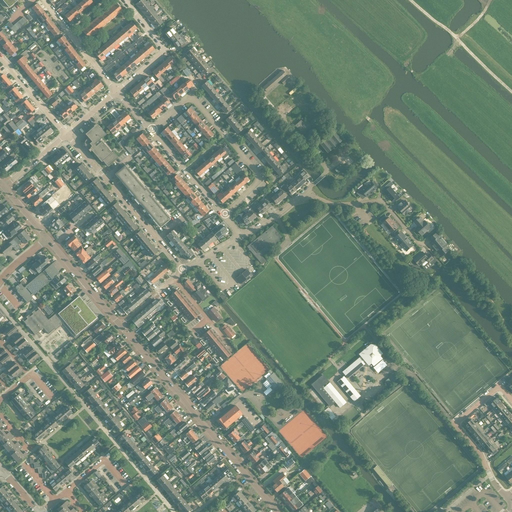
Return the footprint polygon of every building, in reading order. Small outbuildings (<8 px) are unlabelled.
[(83,0),(79,4),(83,10),(88,6),(83,0)] [(140,9),(149,2),(148,0),(146,2),(144,0),(140,0),(136,4),(139,7),(138,7),(140,9)] [(149,2),(140,9),(143,11),(142,12),(144,14),(153,7),(152,5),(150,7),(148,4),(150,3),(149,2)] [(31,8),(35,13),(41,8),(37,3),(31,8)] [(113,7),(112,8),(116,14),(120,11),(121,11),(122,10),(116,3),(115,5),(114,6),(113,7)] [(74,8),(79,14),(83,10),(79,4),(74,8)] [(153,7),(144,14),(146,16),(146,17),(148,19),(157,12),(156,10),(154,12),(152,9),(154,8),(153,7)] [(35,13),(39,17),(44,13),(41,8),(35,13)] [(69,12),(74,18),(79,14),(74,8),(69,12)] [(108,12),(106,13),(111,18),(115,15),(116,16),(117,15),(116,14),(112,8),(111,8),(110,9),(109,10),(108,12)] [(68,10),(63,15),(64,16),(69,22),(74,18),(69,12),(68,10)] [(104,15),(101,17),(106,23),(110,19),(111,20),(112,19),(111,18),(106,13),(106,12),(103,14),(104,15)] [(157,12),(148,19),(150,21),(152,24),(161,16),(159,15),(158,16),(156,14),(158,13),(157,12)] [(39,17),(37,19),(40,24),(42,22),(48,18),(44,13),(39,17)] [(161,16),(152,24),(154,26),(156,29),(163,23),(160,19),(162,18),(161,16)] [(98,20),(96,21),(101,27),(105,24),(107,23),(106,23),(101,17),(100,17),(99,18),(99,19),(98,20)] [(42,22),(43,23),(42,23),(45,27),(46,27),(52,22),(48,18),(42,22)] [(94,24),(91,26),(96,31),(100,28),(100,29),(101,28),(101,27),(96,21),(93,23),(94,24)] [(46,27),(50,32),(56,27),(52,22),(46,27)] [(127,26),(132,32),(137,28),(132,22),(127,26)] [(82,30),(83,32),(89,38),(91,36),(90,36),(95,32),(95,33),(96,32),(96,31),(91,26),(89,24),(82,30)] [(166,33),(170,38),(177,33),(173,28),(175,26),(173,24),(166,29),(168,31),(166,33)] [(122,30),(128,36),(132,32),(127,26),(122,30)] [(59,32),(56,27),(50,32),(54,37),(59,32)] [(118,34),(123,40),(128,36),(122,30),(118,34)] [(177,33),(170,38),(174,43),(180,38),(177,33)] [(113,38),(118,44),(123,40),(118,34),(113,38)] [(7,35),(0,40),(0,43),(3,46),(9,41),(11,40),(7,35)] [(57,41),(61,46),(67,41),(63,36),(57,41)] [(108,42),(114,48),(118,44),(113,38),(108,42)] [(184,42),(180,38),(174,43),(178,48),(180,46),(182,49),(188,43),(186,41),(184,42)] [(9,41),(3,46),(6,51),(12,46),(9,41)] [(61,46),(64,50),(70,46),(67,41),(61,46)] [(104,45),(109,52),(114,48),(108,42),(104,45)] [(34,43),(28,48),(31,52),(37,47),(34,43)] [(145,47),(150,53),(155,49),(149,43),(145,47)] [(99,49),(105,56),(109,52),(104,45),(99,49)] [(17,51),(12,46),(6,51),(11,56),(17,51)] [(64,50),(68,55),(74,51),(70,46),(64,50)] [(140,51),(145,57),(150,53),(145,47),(140,51)] [(193,47),(185,53),(189,58),(196,52),(193,47)] [(100,60),(105,56),(99,49),(95,53),(100,60)] [(74,51),(68,55),(72,60),(78,55),(74,51)] [(135,55),(141,61),(145,57),(140,51),(135,55)] [(196,52),(189,58),(193,62),(200,56),(196,52)] [(78,55),(72,60),(74,63),(72,65),(73,65),(74,67),(76,65),(82,60),(78,55)] [(131,59),(136,65),(141,61),(135,55),(131,59)] [(21,66),(25,62),(27,61),(23,56),(17,62),(21,66)] [(200,56),(193,62),(196,66),(203,60),(200,56)] [(166,61),(170,66),(175,62),(170,57),(166,61)] [(126,63),(132,69),(136,65),(131,59),(126,63)] [(82,60),(76,65),(79,70),(85,65),(82,60)] [(203,60),(196,66),(200,70),(207,64),(203,60)] [(161,64),(166,70),(170,66),(166,61),(161,64)] [(29,67),(25,62),(21,66),(25,71),(29,67)] [(122,66),(127,72),(132,69),(126,63),(122,66)] [(157,68),(161,74),(166,70),(161,64),(157,68)] [(207,64),(200,70),(203,74),(211,68),(207,64)] [(29,67),(25,71),(28,75),(33,71),(33,72),(35,70),(31,65),(29,67)] [(115,68),(122,77),(127,72),(122,66),(117,70),(115,68)] [(118,81),(122,77),(115,68),(113,70),(115,72),(112,74),(118,81)] [(152,72),(157,78),(161,74),(157,68),(152,72)] [(191,73),(186,68),(182,71),(187,77),(191,73)] [(282,70),(263,87),(267,92),(280,80),(286,75),(282,70)] [(28,75),(32,80),(37,76),(33,72),(33,71),(28,75)] [(286,75),(280,80),(284,85),(290,79),(286,75)] [(32,80),(36,85),(41,81),(37,76),(32,80)] [(147,76),(143,80),(148,85),(150,88),(154,84),(152,81),(147,76)] [(182,80),(189,88),(193,84),(189,79),(187,80),(185,78),(182,80)] [(11,84),(7,79),(2,83),(5,86),(3,88),(5,89),(11,84)] [(93,83),(99,91),(98,90),(100,88),(101,89),(104,87),(97,79),(93,83)] [(143,80),(138,84),(143,89),(148,85),(143,80)] [(182,85),(180,86),(184,92),(189,88),(182,80),(180,82),(182,85)] [(36,85),(40,89),(44,85),(41,81),(36,85)] [(207,81),(202,86),(205,90),(211,85),(207,81)] [(88,87),(95,94),(94,93),(96,92),(97,93),(99,91),(93,83),(88,87)] [(138,84),(134,87),(139,93),(143,89),(138,84)] [(40,89),(44,94),(48,90),(44,85),(40,89)] [(205,90),(210,95),(215,90),(211,85),(205,90)] [(175,90),(180,96),(184,92),(180,86),(175,90)] [(11,93),(13,97),(19,92),(15,87),(8,93),(9,95),(11,93)] [(84,91),(89,97),(91,96),(92,97),(95,94),(88,87),(84,91)] [(134,87),(129,91),(135,98),(140,94),(139,93),(134,87)] [(66,89),(63,91),(67,96),(71,99),(73,97),(66,89)] [(52,94),(48,90),(44,94),(47,98),(52,94)] [(175,100),(180,96),(175,90),(170,94),(175,100)] [(215,90),(210,95),(213,99),(219,94),(215,90)] [(90,98),(89,97),(84,91),(79,95),(85,101),(87,100),(88,100),(90,98)] [(22,97),(19,92),(13,97),(16,100),(14,101),(16,102),(22,97)] [(213,99),(217,104),(223,99),(219,94),(213,99)] [(160,100),(161,102),(166,107),(171,103),(164,96),(160,100)] [(58,103),(56,100),(54,98),(50,102),(53,107),(58,103)] [(217,104),(221,108),(227,104),(223,99),(217,104)] [(22,106),(25,109),(30,105),(26,100),(19,105),(21,107),(22,106)] [(68,106),(73,111),(77,107),(73,102),(68,106)] [(157,106),(161,111),(166,107),(161,102),(157,106)] [(231,108),(227,104),(221,108),(225,113),(231,108)] [(34,109),(30,105),(25,109),(28,112),(26,113),(27,115),(34,109)] [(64,109),(68,115),(73,111),(68,106),(64,109)] [(152,109),(157,115),(161,111),(157,106),(152,109)] [(190,107),(184,112),(188,117),(194,112),(190,107)] [(63,119),(68,115),(64,109),(59,113),(63,119)] [(152,119),(157,115),(152,109),(148,113),(152,119)] [(120,115),(126,122),(130,118),(124,111),(122,113),(122,114),(120,115)] [(194,112),(188,117),(192,121),(198,117),(194,112)] [(5,125),(11,121),(11,120),(5,113),(2,116),(4,120),(2,122),(5,125)] [(116,119),(122,126),(126,122),(120,115),(117,117),(117,118),(116,119)] [(225,120),(229,124),(235,120),(231,115),(225,120)] [(198,117),(192,121),(196,126),(202,121),(198,117)] [(111,123),(117,130),(122,126),(116,119),(115,118),(113,120),(113,122),(111,123)] [(229,124),(234,129),(239,125),(235,120),(229,124)] [(295,125),(300,131),(303,129),(300,125),(303,123),(301,120),(295,125)] [(10,122),(5,126),(10,132),(16,126),(11,121),(10,122)] [(196,126),(194,127),(198,132),(200,131),(206,126),(202,121),(196,126)] [(109,125),(107,127),(112,133),(112,134),(114,136),(117,134),(119,132),(117,130),(111,123),(111,122),(108,124),(109,125)] [(88,150),(90,152),(91,150),(101,162),(103,161),(108,166),(118,157),(113,151),(113,152),(101,138),(106,134),(97,124),(93,127),(94,128),(90,132),(89,131),(85,134),(88,138),(86,140),(87,141),(86,142),(86,144),(87,146),(89,149),(88,150)] [(42,129),(48,135),(53,131),(47,125),(42,129)] [(239,125),(234,129),(237,134),(243,129),(239,125)] [(16,126),(10,132),(12,134),(15,132),(18,136),(21,133),(22,133),(17,128),(16,126)] [(206,126),(200,131),(204,135),(210,130),(206,126)] [(167,127),(162,131),(166,136),(171,131),(167,127)] [(37,133),(44,140),(46,138),(45,137),(48,135),(42,129),(37,133)] [(249,130),(244,135),(248,139),(253,134),(254,133),(251,129),(249,130)] [(35,130),(28,136),(28,137),(33,142),(35,140),(38,144),(41,141),(41,142),(44,140),(37,133),(35,130)] [(210,130),(204,135),(208,140),(214,135),(210,130)] [(333,130),(319,143),(327,153),(342,141),(333,130)] [(171,131),(166,136),(169,140),(175,136),(171,131)] [(136,139),(140,143),(146,138),(142,134),(136,139)] [(253,134),(248,139),(251,143),(257,139),(253,134)] [(169,140),(174,145),(179,141),(175,136),(169,140)] [(146,138),(140,143),(144,147),(144,148),(150,143),(150,142),(146,138)] [(251,143),(255,148),(261,143),(257,139),(251,143)] [(27,141),(22,145),(28,152),(33,148),(27,141)] [(179,141),(174,145),(178,150),(183,145),(179,141)] [(144,148),(142,150),(146,154),(148,152),(153,147),(150,143),(144,148)] [(255,148),(259,153),(265,148),(261,143),(255,148)] [(183,145),(178,150),(181,154),(187,149),(183,145)] [(221,147),(217,151),(222,157),(224,159),(227,156),(227,154),(226,153),(229,151),(225,146),(222,149),(221,147)] [(265,148),(259,153),(263,157),(269,153),(271,151),(267,146),(265,148)] [(153,147),(148,152),(152,157),(157,151),(153,147)] [(5,148),(0,151),(0,161),(10,153),(5,148)] [(187,149),(181,154),(185,159),(193,153),(190,150),(191,150),(190,148),(189,148),(187,149)] [(59,153),(65,160),(69,156),(63,149),(59,153)] [(157,151),(152,157),(156,161),(162,156),(157,151)] [(213,155),(217,160),(222,157),(217,151),(213,155)] [(55,157),(60,163),(65,160),(59,153),(55,157)] [(263,157),(268,163),(273,157),(269,153),(263,157)] [(208,159),(213,164),(217,160),(213,155),(208,159)] [(162,156),(156,161),(160,166),(166,161),(162,156)] [(12,157),(2,166),(7,172),(17,162),(12,157)] [(56,167),(60,163),(55,157),(51,160),(56,167)] [(273,157),(268,163),(272,167),(277,162),(273,157)] [(204,163),(208,168),(213,164),(208,159),(204,163)] [(166,161),(160,166),(164,170),(170,165),(166,161)] [(277,162),(272,167),(275,171),(281,166),(277,162)] [(199,167),(204,172),(208,168),(204,163),(199,167)] [(75,170),(78,174),(85,168),(82,164),(75,170)] [(134,199),(136,202),(138,204),(139,204),(144,209),(148,213),(148,214),(153,220),(153,219),(157,224),(156,224),(159,227),(170,218),(126,165),(115,175),(118,178),(121,182),(126,188),(127,188),(130,192),(130,193),(135,198),(134,199)] [(170,165),(164,170),(168,175),(174,170),(170,165)] [(48,166),(44,170),(48,175),(52,171),(48,166)] [(281,166),(275,171),(279,176),(285,171),(281,166)] [(199,176),(204,172),(199,167),(194,171),(199,176)] [(85,168),(78,174),(82,178),(89,172),(85,168)] [(53,171),(50,173),(55,180),(59,177),(53,171)] [(89,172),(82,178),(85,182),(92,177),(89,172)] [(300,176),(296,180),(301,186),(306,182),(304,180),(306,178),(301,173),(299,175),(300,176)] [(172,180),(175,184),(182,179),(178,174),(172,180)] [(240,178),(245,184),(249,180),(245,174),(240,178)] [(59,178),(54,182),(60,189),(65,185),(59,178)] [(236,182),(240,188),(245,184),(240,178),(236,182)] [(25,186),(22,189),(25,194),(36,184),(31,179),(24,185),(25,186)] [(96,179),(89,184),(93,189),(99,183),(96,179)] [(182,179),(175,184),(179,189),(185,183),(182,179)] [(229,184),(236,191),(240,188),(236,182),(233,180),(229,184)] [(291,184),(296,190),(301,186),(296,180),(291,184)] [(361,190),(357,193),(359,195),(363,192),(367,197),(371,193),(371,194),(373,192),(373,191),(377,188),(372,182),(371,182),(369,180),(365,184),(367,186),(362,191),(361,190)] [(388,188),(384,192),(391,201),(398,196),(391,187),(393,184),(391,181),(386,186),(388,188)] [(99,183),(93,189),(96,193),(103,187),(99,183)] [(185,183),(179,189),(183,193),(189,187),(185,183)] [(36,184),(25,194),(29,198),(32,195),(33,197),(41,190),(36,184)] [(229,188),(227,190),(231,195),(236,191),(229,184),(227,185),(229,188)] [(282,187),(286,192),(288,191),(291,194),(296,190),(291,184),(287,188),(284,185),(282,187)] [(103,187),(96,193),(100,197),(106,191),(103,187)] [(189,187),(183,193),(187,197),(193,192),(189,187)] [(275,193),(276,194),(281,200),(286,196),(284,194),(286,192),(282,187),(275,193)] [(42,196),(45,194),(49,191),(47,188),(31,201),(33,203),(33,204),(34,205),(35,205),(35,206),(42,200),(39,196),(41,195),(42,196)] [(221,191),(227,199),(231,195),(227,190),(225,188),(221,191)] [(106,191),(100,197),(103,201),(110,196),(106,191)] [(218,198),(222,203),(227,199),(221,191),(220,192),(222,194),(218,198)] [(193,192),(187,197),(190,201),(197,196),(193,192)] [(267,197),(272,203),(274,201),(276,204),(281,200),(276,194),(271,198),(269,195),(267,197)] [(42,208),(39,211),(44,217),(53,210),(49,205),(55,200),(52,196),(40,206),(42,208)] [(110,196),(103,201),(107,205),(114,200),(110,196)] [(190,201),(195,206),(201,201),(197,196),(190,201)] [(265,201),(261,204),(266,210),(271,206),(269,205),(272,203),(267,197),(264,199),(265,201)] [(84,202),(81,204),(88,212),(90,210),(92,208),(85,201),(84,202)] [(201,201),(195,206),(199,211),(205,206),(201,201)] [(409,211),(412,208),(406,201),(402,204),(401,203),(399,205),(400,207),(399,208),(404,214),(405,213),(407,214),(409,212),(409,211)] [(109,208),(113,212),(120,207),(116,203),(109,208)] [(81,204),(77,208),(84,215),(88,212),(81,204)] [(251,207),(256,213),(258,211),(261,215),(266,210),(261,204),(256,208),(254,205),(251,207)] [(205,206),(199,211),(203,215),(209,210),(205,206)] [(120,207),(113,212),(116,217),(123,211),(120,207)] [(248,212),(246,215),(251,221),(256,217),(254,215),(256,213),(251,207),(247,211),(248,212)] [(77,208),(73,211),(79,219),(84,215),(77,208)] [(73,211),(68,215),(75,223),(79,219),(73,211)] [(116,217),(120,221),(127,215),(123,211),(116,217)] [(10,214),(2,220),(0,222),(2,224),(6,221),(8,224),(14,219),(10,214)] [(96,216),(92,219),(99,227),(102,224),(104,222),(97,215),(96,216)] [(124,225),(131,220),(127,215),(120,221),(124,225)] [(246,225),(251,221),(246,215),(241,218),(240,216),(237,219),(242,224),(244,222),(246,225)] [(385,216),(379,221),(382,224),(383,223),(391,233),(398,227),(390,218),(388,219),(385,216)] [(54,226),(57,230),(61,227),(66,223),(62,219),(60,221),(57,217),(50,223),(51,223),(50,224),(50,225),(51,226),(52,226),(53,226),(54,226)] [(429,226),(430,225),(429,224),(429,223),(428,222),(427,223),(425,221),(424,222),(420,217),(414,222),(418,227),(416,229),(422,235),(431,228),(429,226)] [(92,219),(88,223),(94,230),(99,227),(92,219)] [(131,220),(124,225),(127,229),(134,224),(131,220)] [(16,221),(3,232),(8,239),(16,232),(16,231),(21,227),(20,226),(21,226),(18,223),(16,221)] [(221,223),(216,227),(218,229),(224,235),(228,231),(226,228),(228,227),(224,222),(222,224),(221,223)] [(88,223),(84,226),(91,233),(94,230),(88,223)] [(134,224),(127,229),(130,233),(137,227),(134,224)] [(216,226),(211,231),(212,232),(212,231),(213,233),(217,238),(218,240),(224,235),(218,229),(216,227),(216,226)] [(262,264),(266,261),(262,256),(283,238),(272,226),(247,247),(262,264)] [(23,230),(4,247),(1,249),(5,254),(13,247),(15,251),(20,247),(18,244),(22,241),(24,244),(30,239),(26,234),(27,232),(24,230),(23,230)] [(133,236),(137,241),(144,235),(140,230),(133,236)] [(172,230),(166,236),(171,241),(176,235),(172,230)] [(212,232),(207,236),(212,242),(217,238),(213,233),(212,231),(212,232)] [(407,251),(413,246),(402,232),(395,238),(401,244),(400,245),(402,248),(403,247),(407,251)] [(442,256),(444,255),(445,255),(445,256),(446,256),(446,255),(447,255),(448,254),(448,253),(448,252),(447,252),(449,250),(446,247),(448,245),(440,237),(441,236),(438,232),(430,239),(433,242),(432,244),(442,256)] [(76,234),(66,242),(70,247),(78,240),(80,239),(76,234)] [(144,235),(137,241),(140,245),(147,239),(144,235)] [(176,235),(171,241),(175,245),(181,240),(176,235)] [(207,236),(202,240),(208,246),(212,242),(207,236)] [(110,239),(104,244),(107,247),(112,243),(113,242),(111,240),(110,239)] [(147,239),(140,245),(144,249),(151,243),(147,239)] [(181,240),(175,245),(179,250),(185,245),(182,242),(184,241),(182,239),(181,240)] [(78,240),(70,247),(73,251),(81,244),(78,240)] [(197,244),(202,251),(208,246),(202,240),(197,244)] [(151,243),(144,249),(147,253),(154,247),(151,243)] [(185,245),(179,250),(183,255),(189,250),(185,245)] [(78,256),(80,258),(87,252),(91,248),(89,246),(86,249),(87,250),(86,251),(82,247),(76,253),(76,254),(76,255),(77,256),(78,256)] [(154,247),(147,253),(151,257),(158,251),(154,247)] [(87,252),(80,258),(82,260),(82,261),(83,262),(84,262),(84,263),(91,257),(87,254),(89,252),(90,253),(93,250),(91,248),(87,252)] [(118,249),(114,253),(119,259),(123,255),(118,249)] [(189,250),(183,255),(187,259),(193,254),(189,250)] [(423,252),(414,260),(419,266),(421,264),(423,267),(430,261),(433,259),(434,258),(430,254),(429,254),(427,256),(423,252)] [(44,255),(38,260),(44,268),(48,265),(46,262),(48,260),(44,255)] [(93,259),(86,265),(87,267),(87,268),(88,270),(89,269),(89,270),(96,264),(94,262),(96,261),(100,258),(98,255),(93,259)] [(33,266),(30,269),(36,276),(39,274),(43,271),(42,270),(44,268),(38,260),(32,265),(33,266)] [(110,277),(101,284),(106,289),(113,283),(113,284),(117,280),(118,282),(121,279),(123,277),(126,275),(135,267),(129,260),(129,261),(124,265),(110,277)] [(23,287),(31,296),(33,298),(31,296),(33,295),(50,280),(58,274),(51,264),(43,271),(39,274),(36,276),(28,283),(24,286),(23,287)] [(160,269),(164,274),(170,269),(166,264),(160,269)] [(99,265),(91,271),(95,276),(102,269),(99,265)] [(97,278),(96,278),(98,280),(98,281),(98,282),(99,282),(100,282),(100,283),(100,282),(107,277),(105,275),(105,274),(108,272),(109,273),(112,270),(111,269),(109,267),(106,270),(97,278)] [(154,274),(159,278),(164,274),(160,269),(154,274)] [(247,270),(237,278),(242,284),(252,276),(247,270)] [(58,274),(50,280),(53,283),(52,284),(56,289),(58,287),(65,281),(65,280),(63,277),(63,278),(61,275),(60,276),(58,274)] [(131,282),(136,288),(140,285),(139,285),(143,282),(144,283),(146,281),(140,275),(140,274),(137,277),(131,282)] [(153,283),(159,278),(154,274),(149,278),(153,283)] [(24,278),(20,281),(24,286),(28,283),(24,278)] [(117,283),(108,290),(109,292),(109,293),(109,294),(110,295),(111,295),(112,296),(118,290),(115,287),(118,285),(123,282),(121,279),(118,282),(117,283)] [(188,280),(184,283),(190,290),(191,292),(194,289),(193,288),(194,287),(188,280)] [(68,296),(70,299),(74,295),(72,293),(74,291),(68,284),(63,289),(65,292),(65,293),(65,294),(67,296),(68,296)] [(22,285),(16,290),(27,303),(33,298),(31,296),(23,287),(22,285)] [(201,299),(203,301),(209,296),(202,287),(193,294),(199,301),(201,299)] [(140,290),(147,298),(151,294),(146,289),(144,291),(142,288),(140,290)] [(141,293),(138,295),(143,301),(147,298),(140,290),(139,291),(141,293)] [(177,290),(170,296),(173,300),(181,294),(177,290)] [(113,298),(117,302),(125,295),(123,293),(121,295),(119,292),(113,298)] [(181,294),(173,300),(177,304),(184,298),(181,294)] [(98,319),(87,307),(86,305),(82,301),(83,301),(78,295),(48,320),(37,308),(38,309),(35,312),(34,310),(31,313),(33,314),(30,317),(28,315),(26,317),(27,319),(24,322),(23,320),(22,320),(35,335),(43,328),(48,334),(55,329),(55,330),(56,330),(61,325),(60,324),(62,323),(75,338),(98,319)] [(132,296),(139,304),(143,301),(138,295),(136,297),(134,295),(132,296)] [(131,302),(135,307),(139,304),(132,296),(131,298),(133,300),(131,302)] [(184,298),(177,304),(180,308),(188,302),(184,298)] [(156,300),(152,303),(158,310),(158,311),(160,309),(159,308),(164,304),(161,300),(158,302),(156,300)] [(125,303),(131,311),(135,307),(131,302),(128,304),(126,302),(125,303)] [(188,302),(180,308),(184,313),(191,307),(188,302)] [(120,307),(122,309),(123,309),(122,310),(124,312),(124,311),(127,314),(131,311),(125,303),(120,307)] [(148,306),(152,312),(155,310),(156,312),(158,310),(152,303),(148,306)] [(144,310),(150,317),(152,316),(150,314),(152,312),(148,306),(144,310)] [(191,307),(184,313),(187,317),(195,311),(191,307)] [(208,312),(216,321),(220,317),(218,314),(218,313),(214,308),(208,312)] [(140,313),(144,319),(147,316),(148,318),(150,317),(144,310),(140,313)] [(195,311),(187,317),(191,321),(198,315),(195,311)] [(136,317),(142,324),(144,323),(142,321),(144,319),(140,313),(136,317)] [(136,317),(132,320),(134,323),(133,323),(135,325),(136,325),(138,327),(139,327),(140,325),(142,324),(136,317)] [(100,322),(89,331),(91,333),(93,331),(92,330),(93,329),(97,333),(105,327),(104,326),(104,325),(103,323),(102,324),(100,322)] [(152,323),(142,332),(145,336),(156,327),(152,323)] [(10,335),(11,337),(17,332),(15,330),(16,330),(12,325),(5,331),(8,336),(10,335)] [(230,338),(235,334),(228,327),(227,327),(225,325),(222,328),(224,331),(230,338)] [(156,327),(145,336),(147,338),(147,339),(149,340),(156,334),(155,333),(159,329),(157,326),(156,327)] [(210,329),(203,335),(206,339),(214,333),(210,329)] [(12,340),(16,345),(23,338),(20,334),(19,335),(17,332),(11,337),(13,339),(12,340)] [(107,344),(114,338),(109,332),(106,334),(105,333),(104,334),(103,332),(99,335),(100,335),(94,340),(97,344),(102,340),(104,342),(105,341),(107,344)] [(161,334),(151,342),(154,346),(162,340),(160,338),(164,334),(162,332),(161,334)] [(214,333),(206,339),(210,343),(217,337),(214,333)] [(93,339),(91,336),(83,343),(85,345),(93,339)] [(217,337),(210,343),(213,348),(221,342),(217,337)] [(23,338),(16,345),(20,349),(21,348),(22,351),(28,346),(26,344),(27,343),(23,338)] [(174,340),(168,345),(172,349),(178,344),(174,340)] [(70,341),(55,354),(57,356),(72,343),(70,341)] [(92,341),(83,348),(87,353),(95,345),(92,341)] [(111,355),(115,352),(121,346),(118,343),(117,344),(115,341),(106,348),(108,351),(108,352),(109,352),(111,355)] [(160,353),(167,347),(163,342),(156,349),(157,350),(156,351),(158,353),(159,352),(160,353)] [(221,342),(213,348),(217,352),(224,346),(221,342)] [(360,356),(342,372),(348,378),(366,363),(368,365),(371,363),(373,366),(382,359),(380,356),(382,354),(375,345),(370,344),(358,354),(360,356)] [(177,358),(175,355),(180,351),(181,352),(183,350),(179,345),(173,350),(175,353),(172,355),(170,354),(165,359),(168,362),(167,364),(168,365),(169,364),(170,365),(177,358)] [(23,354),(27,358),(35,352),(31,347),(30,348),(28,346),(22,351),(24,353),(23,354)] [(224,346),(217,352),(220,356),(228,350),(224,346)] [(123,348),(114,356),(112,357),(116,361),(120,358),(126,353),(123,348)] [(228,350),(220,356),(224,360),(231,354),(228,350)] [(35,352),(27,358),(31,363),(32,362),(34,364),(39,359),(38,357),(38,356),(35,352)] [(6,353),(0,357),(0,361),(2,364),(3,363),(5,365),(11,360),(9,358),(10,357),(6,353)] [(121,360),(123,363),(124,364),(131,358),(128,354),(121,360)] [(97,355),(91,361),(89,362),(92,365),(93,364),(97,361),(96,359),(98,357),(97,355)] [(183,357),(172,367),(175,371),(187,362),(183,357)] [(205,365),(207,368),(214,362),(212,359),(205,365)] [(6,368),(9,373),(17,366),(13,362),(11,360),(5,365),(7,367),(6,368)] [(136,364),(133,360),(122,369),(123,371),(126,369),(128,371),(136,364)] [(103,365),(95,371),(100,376),(104,373),(102,371),(105,368),(103,365)] [(17,366),(9,373),(13,377),(14,376),(16,378),(22,373),(20,371),(21,371),(17,366)] [(62,371),(66,376),(72,371),(76,369),(74,367),(71,370),(68,366),(62,371)] [(128,374),(127,375),(126,376),(127,378),(129,377),(130,378),(133,376),(134,376),(141,370),(138,366),(128,374)] [(215,373),(217,376),(223,372),(218,366),(215,369),(217,371),(215,373)] [(189,371),(191,369),(190,367),(179,376),(182,380),(188,375),(187,373),(189,371)] [(66,376),(70,380),(76,375),(77,376),(80,374),(78,372),(75,375),(72,371),(66,376)] [(108,371),(100,377),(105,382),(112,376),(108,371)] [(145,375),(142,371),(129,382),(132,387),(140,381),(139,380),(145,375)] [(227,376),(223,372),(217,376),(217,377),(220,381),(227,376)] [(273,373),(266,379),(271,386),(270,387),(272,390),(273,391),(277,387),(278,389),(283,385),(283,384),(274,373),(273,373)] [(196,374),(185,383),(188,387),(194,382),(197,380),(196,378),(198,377),(196,374)] [(76,375),(70,380),(74,385),(76,383),(80,380),(81,381),(84,378),(83,377),(79,379),(77,376),(76,375)] [(323,375),(311,385),(330,407),(335,402),(340,408),(346,402),(329,383),(328,381),(323,375)] [(392,375),(387,379),(392,384),(396,380),(392,375)] [(337,382),(339,384),(354,401),(360,396),(344,376),(337,382)] [(136,386),(134,388),(138,392),(144,387),(145,389),(152,383),(148,378),(141,384),(140,383),(136,386)] [(227,378),(223,382),(228,387),(232,383),(227,378)] [(203,379),(190,389),(194,394),(201,388),(199,385),(202,383),(204,381),(203,379)] [(83,384),(81,381),(80,380),(76,383),(74,385),(78,390),(84,385),(85,386),(88,383),(87,382),(83,384)] [(283,385),(278,389),(280,392),(281,392),(282,392),(283,391),(286,388),(283,384),(283,385)] [(231,385),(225,390),(229,395),(235,389),(231,385)] [(206,386),(195,395),(199,399),(203,396),(204,397),(209,392),(209,391),(210,390),(206,386)] [(150,392),(145,397),(148,401),(149,400),(159,392),(156,387),(150,392)] [(84,393),(88,398),(94,393),(90,388),(84,393)] [(212,391),(200,401),(204,405),(216,395),(212,391)] [(159,392),(149,400),(151,402),(151,403),(155,399),(157,401),(163,396),(159,392)] [(17,395),(11,401),(15,406),(24,398),(22,396),(20,393),(17,395)] [(88,398),(92,403),(98,398),(94,393),(88,398)] [(128,401),(127,402),(128,404),(130,406),(131,405),(140,397),(137,393),(128,401)] [(493,396),(484,404),(487,407),(489,405),(492,409),(501,402),(497,398),(496,399),(493,396)] [(24,398),(15,406),(19,411),(26,405),(28,403),(26,401),(24,398)] [(98,398),(92,403),(96,408),(102,403),(98,398)] [(214,400),(205,407),(209,411),(215,406),(217,409),(220,407),(217,404),(220,401),(217,398),(214,400)] [(158,410),(156,411),(158,413),(159,412),(169,403),(168,401),(167,400),(166,400),(166,399),(160,404),(158,406),(160,409),(158,410)] [(501,402),(492,409),(496,413),(504,406),(501,402)] [(102,403),(96,408),(100,413),(106,408),(102,403)] [(169,403),(159,412),(161,413),(162,412),(164,414),(167,412),(173,407),(172,407),(172,406),(171,405),(169,403)] [(26,405),(19,411),(23,415),(32,408),(30,406),(28,408),(26,405)] [(60,408),(67,417),(72,413),(67,406),(64,409),(62,406),(60,408)] [(220,418),(217,421),(224,429),(228,426),(242,414),(235,406),(221,418),(220,418)] [(504,406),(496,413),(499,417),(508,410),(504,406)] [(32,408),(23,415),(28,421),(31,418),(34,415),(32,412),(34,410),(32,408)] [(60,412),(57,415),(62,421),(67,417),(60,408),(58,410),(60,412)] [(106,408),(100,413),(104,417),(110,412),(106,408)] [(329,417),(333,413),(328,408),(324,411),(329,417)] [(166,420),(169,423),(179,415),(177,413),(177,412),(176,411),(175,410),(169,415),(171,417),(166,420)] [(508,410),(499,417),(503,422),(511,414),(508,410)] [(110,412),(104,417),(108,422),(114,417),(110,412)] [(141,417),(137,412),(132,416),(136,420),(141,417)] [(511,415),(511,414),(503,422),(506,426),(511,420),(511,415)] [(50,416),(57,425),(62,421),(57,415),(54,417),(52,415),(50,416)] [(179,415),(169,423),(171,426),(175,422),(176,424),(182,419),(182,418),(182,417),(181,416),(180,417),(179,415)] [(50,421),(47,423),(52,429),(57,425),(50,416),(48,418),(50,421)] [(122,427),(114,417),(108,422),(116,432),(122,427)] [(465,425),(469,429),(477,422),(475,423),(469,417),(464,421),(466,424),(465,425)] [(141,418),(137,421),(141,426),(145,423),(141,418)] [(188,426),(185,422),(178,428),(180,430),(177,433),(178,434),(188,426)] [(477,422),(469,429),(472,433),(481,426),(477,422)] [(40,425),(47,433),(52,429),(47,423),(45,425),(42,423),(40,425)] [(146,423),(141,427),(146,432),(150,428),(146,423)] [(265,424),(258,430),(261,433),(263,431),(266,429),(268,427),(265,424)] [(40,429),(37,431),(43,438),(47,433),(40,425),(38,426),(40,429)] [(481,426),(472,433),(476,437),(482,432),(482,431),(484,430),(481,426)] [(266,429),(263,431),(266,435),(269,432),(270,433),(272,432),(272,431),(268,427),(266,429)] [(237,440),(239,443),(245,438),(243,435),(239,438),(237,435),(238,434),(234,429),(228,435),(234,442),(237,440)] [(183,440),(185,442),(195,434),(191,430),(185,434),(187,437),(183,440)] [(38,442),(43,438),(37,431),(35,433),(33,431),(30,433),(38,442)] [(272,436),(269,438),(271,442),(275,439),(277,437),(278,436),(273,431),(272,431),(272,432),(270,433),(272,436)] [(3,432),(0,435),(0,441),(1,443),(11,435),(9,432),(5,435),(3,432)] [(482,432),(476,437),(479,441),(486,436),(482,432)] [(119,438),(122,443),(128,438),(125,433),(119,438)] [(195,434),(185,442),(182,444),(184,446),(191,441),(192,443),(198,438),(195,434)] [(486,436),(479,441),(482,446),(491,438),(488,434),(486,436)] [(11,435),(1,443),(5,448),(11,442),(10,440),(13,437),(11,435)] [(275,439),(271,442),(274,445),(275,445),(276,447),(281,443),(282,442),(278,436),(277,437),(275,439)] [(89,442),(94,448),(99,444),(94,437),(89,442)] [(128,438),(122,443),(127,448),(133,443),(128,438)] [(491,438),(482,446),(486,450),(495,442),(491,438)] [(193,446),(195,448),(196,450),(203,444),(200,440),(193,446)] [(238,446),(241,450),(250,442),(249,440),(246,443),(244,441),(238,446)] [(11,442),(5,448),(9,453),(19,445),(17,442),(14,445),(11,442)] [(84,446),(89,452),(94,448),(89,442),(84,446)] [(250,442),(241,450),(244,453),(250,448),(248,446),(251,443),(250,442)] [(274,445),(271,442),(267,445),(272,450),(276,447),(275,445),(274,445)] [(281,443),(276,447),(278,449),(277,449),(280,452),(285,448),(286,448),(286,447),(282,442),(281,443)] [(495,442),(486,450),(490,454),(491,453),(493,455),(499,451),(496,448),(498,447),(495,442)] [(127,448),(131,453),(137,448),(133,443),(127,448)] [(19,445),(9,453),(13,458),(20,452),(18,450),(21,447),(19,445)] [(174,450),(169,445),(164,449),(169,454),(174,450)] [(195,453),(198,457),(207,449),(204,445),(195,453)] [(37,456),(39,458),(48,451),(43,446),(37,451),(40,454),(37,456)] [(79,450),(85,456),(89,452),(84,446),(79,450)] [(285,448),(280,452),(281,453),(282,455),(285,458),(290,454),(290,453),(291,453),(286,447),(286,448),(285,448)] [(137,448),(131,453),(135,457),(141,452),(137,448)] [(76,456),(80,460),(85,456),(79,450),(74,454),(76,456)] [(211,454),(208,450),(201,456),(203,458),(200,460),(202,462),(211,454)] [(48,451),(39,458),(41,461),(43,459),(45,461),(52,456),(48,451)] [(190,454),(187,451),(180,456),(183,460),(190,454)] [(247,456),(250,460),(259,452),(257,451),(254,453),(253,451),(247,456)] [(20,452),(13,458),(18,463),(27,455),(25,452),(22,455),(20,452)] [(141,452),(135,457),(139,462),(145,457),(141,452)] [(259,452),(250,460),(253,464),(259,459),(257,456),(260,454),(259,452)] [(70,458),(75,464),(80,460),(76,456),(74,454),(70,458)] [(205,460),(207,462),(203,466),(205,468),(208,464),(215,458),(212,454),(205,460)] [(45,466),(47,468),(56,461),(52,456),(45,461),(48,464),(45,466)] [(145,457),(139,462),(143,467),(149,462),(145,457)] [(65,462),(67,465),(70,468),(75,464),(70,458),(65,462)] [(255,467),(258,470),(268,463),(266,461),(265,459),(255,467)] [(284,465),(284,466),(287,469),(294,463),(291,459),(284,465)] [(56,461),(47,468),(49,470),(51,468),(54,471),(60,466),(56,461)] [(149,462),(143,467),(147,472),(153,467),(149,462)] [(193,463),(182,472),(186,476),(187,476),(191,472),(192,471),(190,468),(194,465),(193,463)] [(268,463),(258,470),(262,474),(271,466),(272,465),(272,464),(271,463),(269,464),(268,463)] [(153,467),(147,472),(151,477),(157,472),(153,467)] [(222,472),(228,479),(232,475),(227,468),(222,472)] [(64,473),(69,479),(74,475),(68,469),(64,473)] [(217,476),(223,483),(228,479),(222,472),(217,476)] [(302,476),(301,476),(301,477),(303,479),(305,481),(308,479),(310,477),(310,476),(307,472),(306,472),(304,474),(302,476)] [(59,477),(64,483),(69,479),(64,473),(59,477)] [(280,479),(272,486),(277,492),(287,484),(283,479),(285,477),(282,473),(278,477),(280,479)] [(156,480),(161,485),(167,480),(161,474),(157,477),(158,479),(156,480)] [(212,481),(218,487),(223,483),(217,476),(212,481)] [(54,481),(60,487),(64,483),(59,477),(54,481)] [(92,479),(83,487),(88,492),(96,485),(92,479)] [(167,480),(161,485),(165,490),(171,485),(167,480)] [(55,491),(60,487),(54,481),(50,485),(55,491)] [(208,485),(213,491),(218,487),(212,481),(208,485)] [(96,485),(88,492),(92,497),(98,492),(96,489),(98,487),(96,485)] [(171,485),(165,490),(169,495),(175,490),(171,485)] [(203,489),(208,495),(213,491),(208,485),(203,489)] [(318,485),(312,490),(317,495),(322,491),(318,485)] [(233,496),(237,501),(243,496),(240,491),(242,489),(239,486),(237,488),(239,491),(233,496)] [(288,488),(279,495),(284,500),(292,493),(288,488)] [(203,499),(208,495),(203,489),(198,493),(203,499)] [(175,490),(169,495),(173,500),(179,495),(175,490)] [(6,492),(0,496),(0,498),(3,502),(10,496),(6,492)] [(98,492),(92,497),(96,502),(105,494),(103,492),(100,494),(98,492)] [(139,502),(140,503),(144,499),(139,493),(137,495),(134,492),(132,494),(139,502)] [(292,493),(284,500),(287,504),(295,497),(292,493)] [(105,494),(96,502),(100,507),(106,501),(104,499),(107,496),(105,494)] [(132,499),(129,501),(135,507),(140,503),(139,502),(132,494),(130,496),(132,499)] [(179,495),(173,500),(177,505),(183,499),(179,495)] [(10,496),(3,502),(7,507),(14,501),(10,496)] [(243,496),(237,501),(241,506),(245,502),(247,500),(243,496)] [(295,497),(287,504),(290,508),(298,501),(295,497)] [(183,499),(177,505),(181,509),(187,504),(183,499)] [(245,502),(241,506),(245,510),(251,505),(247,500),(245,502)] [(14,501),(7,507),(11,511),(18,506),(14,501)] [(67,501),(57,509),(59,511),(64,511),(68,509),(66,506),(69,503),(67,501)] [(123,502),(130,511),(135,507),(129,501),(127,503),(125,501),(123,502)] [(298,501),(290,508),(293,511),(301,504),(298,501)] [(122,507),(120,509),(122,511),(128,511),(130,511),(123,502),(120,504),(122,507)]
